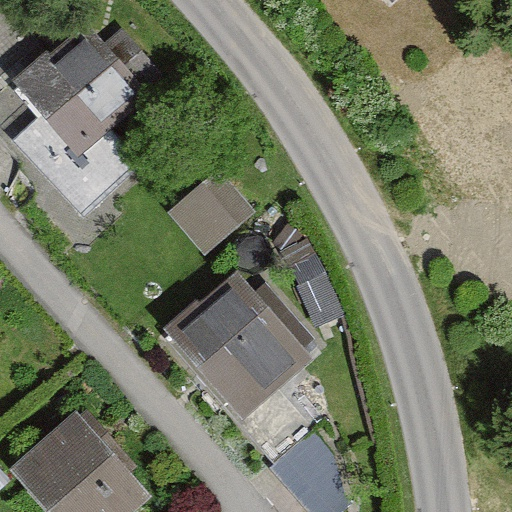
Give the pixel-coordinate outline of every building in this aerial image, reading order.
[(166,93),(121,37),(108,47),(92,27),(16,87),(44,121),(16,143),(72,214),(144,156),(122,128),(166,93)] [(254,215),(215,173),(166,219),(204,260),(254,215)] [(241,419),(311,355),(236,273),(166,337),(241,419)] [(136,511),(153,496),(76,416),(13,476),(47,511),(136,511)] [(312,429),(274,462),(318,511),(336,511),(364,488),(312,429)]
